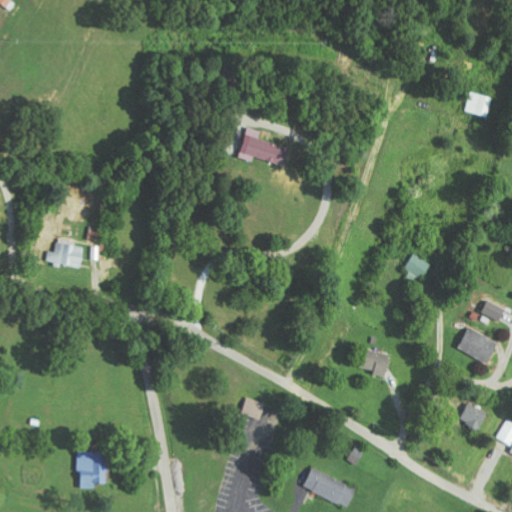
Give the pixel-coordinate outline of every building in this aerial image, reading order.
[(484,118),(490,99),(467,92),(461,112),(484,118)] [(262,131),(250,127),(241,156),(250,159),(251,155),(286,165),(291,147),(260,138),(262,131)] [(89,206),(74,203),(71,219),(86,221),(89,206)] [(102,240),(102,227),(89,228),(90,240),(102,240)] [(68,245),(59,243),(57,253),(51,253),(49,263),(83,268),(86,247),(76,246),(77,239),(69,238),(68,245)] [(424,280),(432,264),(413,253),(404,270),(424,280)] [(484,312),(502,321),(507,309),(489,301),(484,312)] [(500,343),(471,327),(459,347),(489,364),(500,343)] [(394,355),(365,347),(359,367),(389,375),(394,355)] [(262,420),(268,404),(250,397),(244,413),(262,420)] [(460,418),(480,430),(490,413),(469,402),(460,418)] [(511,452),(511,422),(507,420),(497,440),(511,447),(510,452),(511,452)] [(79,471),(83,471),(83,488),(97,488),(97,484),(109,483),(109,451),(78,451),(79,471)] [(359,486),(313,469),(306,489),(352,506),(359,486)]
